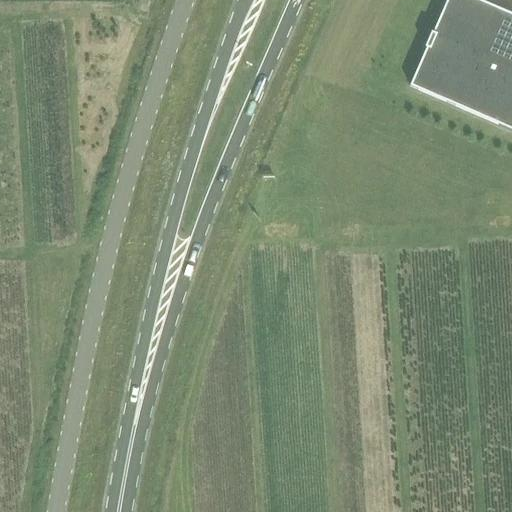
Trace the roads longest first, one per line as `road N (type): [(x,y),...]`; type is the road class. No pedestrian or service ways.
road 1 (tertiary): [(183,0),(96,291),(54,511)]
road 2 (primary): [(149,353),(295,0)]
road 3 (primary): [(245,0),(167,235),(149,353)]
road 4 (primary): [(149,353),(118,511)]
